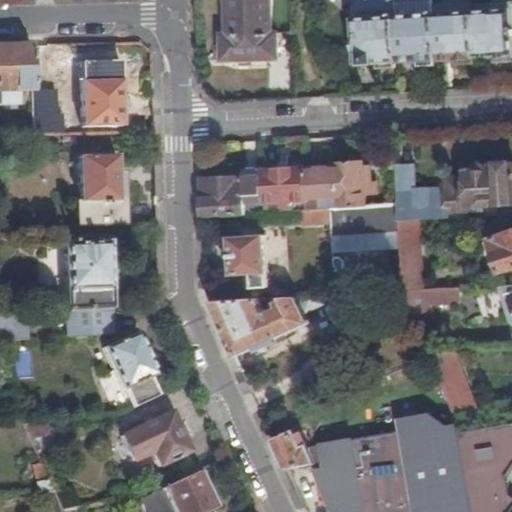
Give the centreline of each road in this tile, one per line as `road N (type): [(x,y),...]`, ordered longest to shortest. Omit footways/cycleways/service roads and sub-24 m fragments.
road 1 (residential): [(174,123),(178,299),(277,511)]
road 2 (residential): [(174,123),(511,103)]
road 3 (residential): [(0,19),(171,14)]
